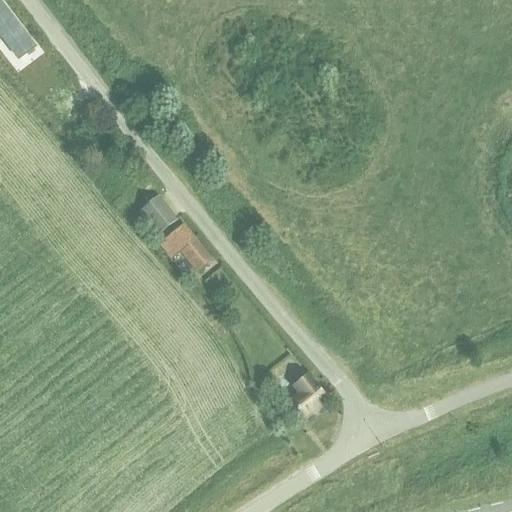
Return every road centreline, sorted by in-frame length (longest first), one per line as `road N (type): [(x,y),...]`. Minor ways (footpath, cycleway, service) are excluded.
road 1 (unclassified): [(371,436),(27,0)]
road 2 (unclassified): [(371,436),(511,381)]
road 3 (unclassified): [(257,511),(371,436)]
